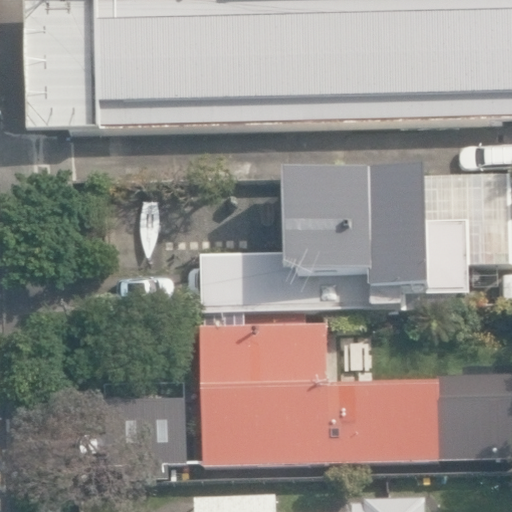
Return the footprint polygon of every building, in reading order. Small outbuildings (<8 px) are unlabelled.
[(31,139),(511,128),(511,0),(208,0),(28,4),(31,139)] [(204,260),(205,317),(466,312),(466,297),(471,296),(471,272),(511,271),(511,175),(288,180),(289,258),(204,260)] [(200,323),(201,463),(438,462),(438,384),(327,384),(327,322),(200,323)] [(107,426),(108,472),(191,470),(190,424),(107,426)] [(450,464),(492,464),(492,429),(450,430),(450,464)] [(274,511),(274,491),(192,492),(192,511),(274,511)] [(423,511),(423,501),(350,503),(350,511),(423,511)]
